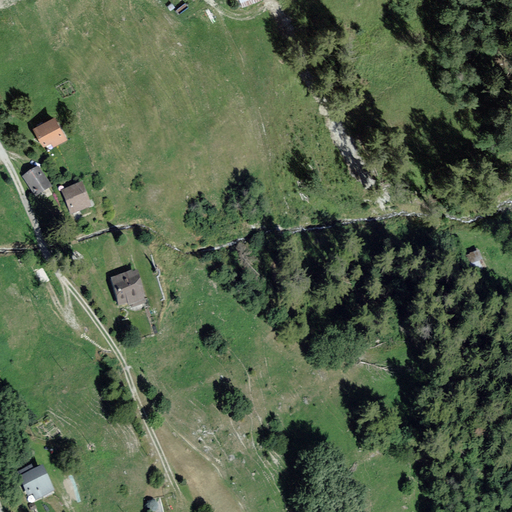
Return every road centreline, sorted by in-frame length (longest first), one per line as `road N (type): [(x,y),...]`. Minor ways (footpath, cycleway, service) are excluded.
road 1 (residential): [(125,369),(56,272),(0,153)]
road 2 (residential): [(125,369),(178,489)]
